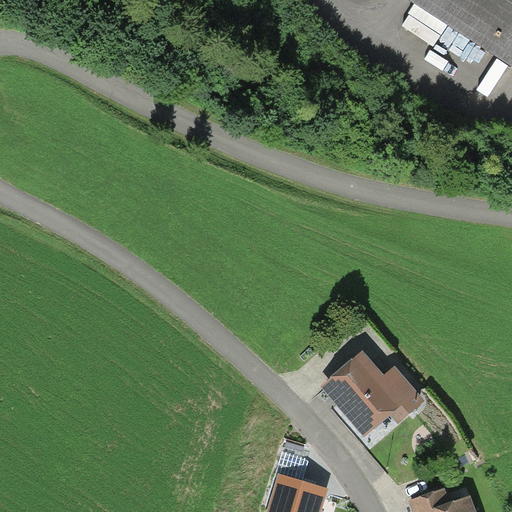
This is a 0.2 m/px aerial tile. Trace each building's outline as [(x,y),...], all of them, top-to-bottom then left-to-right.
[(511,0),(406,0),(511,67),(511,0)] [(363,353),(321,388),(365,439),(391,416),(399,425),(425,403),(395,368),(384,377),(363,353)] [(309,453),(283,445),(276,473),(302,481),(309,453)] [(277,476),(266,511),(322,511),(328,491),(277,476)] [(409,502),(412,511),(431,511),(451,505),(445,489),(409,502)] [(451,505),(431,511),(475,511),(470,498),(451,505)]
